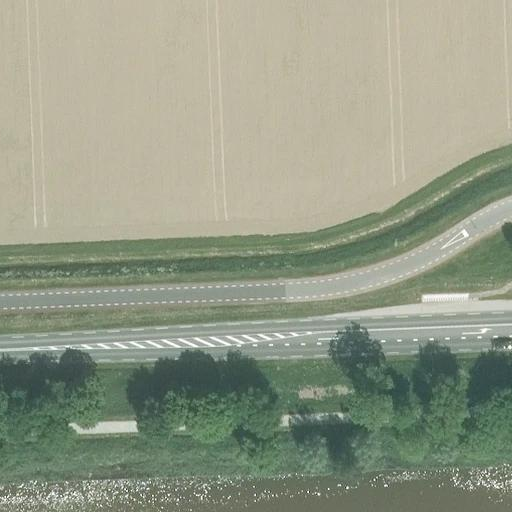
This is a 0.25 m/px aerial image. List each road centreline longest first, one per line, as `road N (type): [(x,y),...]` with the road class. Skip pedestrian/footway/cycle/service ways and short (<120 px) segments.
road 1 (unclassified): [(511,209),(413,263),(345,285),(0,303)]
road 2 (primary): [(511,318),(49,342),(33,350)]
road 3 (primary): [(33,350),(49,357),(511,343)]
